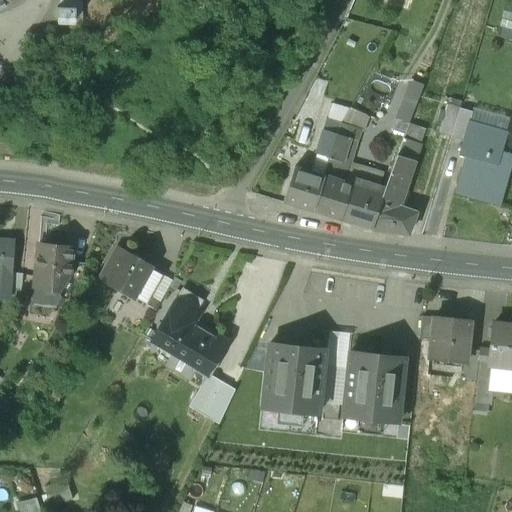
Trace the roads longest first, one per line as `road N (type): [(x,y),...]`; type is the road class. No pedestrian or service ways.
road 1 (secondary): [(511,267),(222,222)]
road 2 (residential): [(222,222),(335,0)]
road 3 (secondary): [(222,222),(0,180)]
